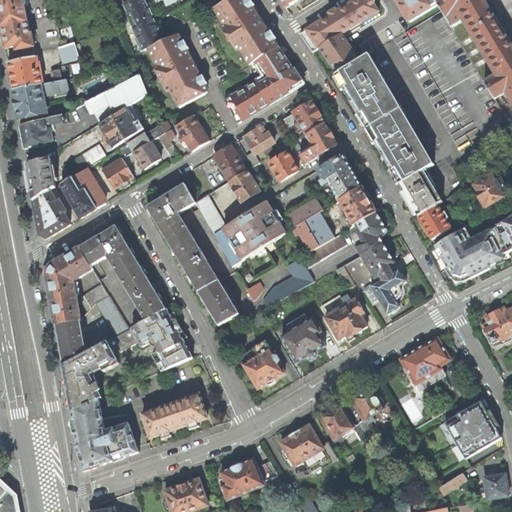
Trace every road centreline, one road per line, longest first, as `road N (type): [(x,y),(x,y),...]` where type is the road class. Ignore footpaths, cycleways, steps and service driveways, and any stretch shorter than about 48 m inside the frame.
road 1 (residential): [(319,84),(452,308)]
road 2 (residential): [(252,427),(128,198)]
road 3 (residential): [(252,427),(452,308)]
road 4 (residential): [(128,198),(319,84)]
road 5 (residential): [(68,494),(252,427)]
road 6 (tertiary): [(56,425),(24,262)]
road 7 (tertiary): [(0,131),(24,262)]
road 8 (residential): [(511,426),(452,308)]
road 9 (residential): [(128,198),(24,262)]
